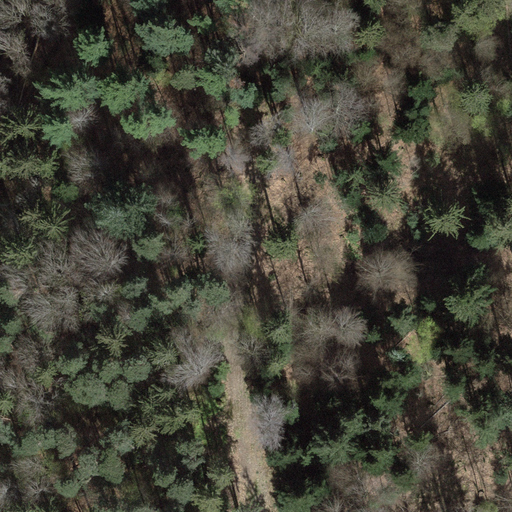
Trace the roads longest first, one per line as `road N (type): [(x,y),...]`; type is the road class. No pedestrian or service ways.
road 1 (track): [(71,0),(51,88),(70,327),(48,511)]
road 2 (track): [(256,511),(239,353),(262,80),(248,0)]
road 3 (track): [(71,0),(0,144)]
